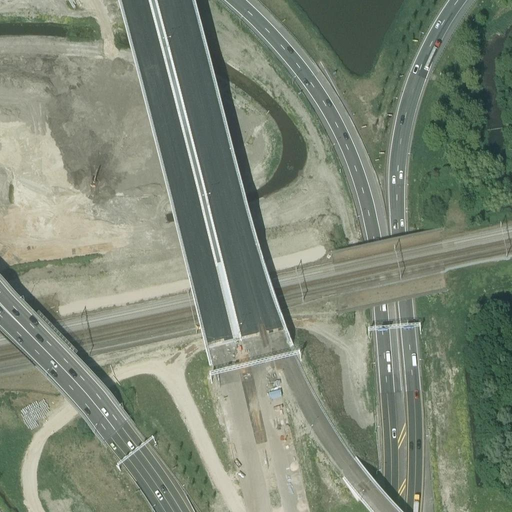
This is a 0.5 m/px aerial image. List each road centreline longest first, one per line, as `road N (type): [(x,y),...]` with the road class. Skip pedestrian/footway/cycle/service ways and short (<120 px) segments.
road 1 (motorway): [(132,0),(260,511)]
road 2 (track): [(37,511),(28,475),(40,435),(119,371),(156,365),(179,387),(234,511)]
road 3 (motorway): [(396,326),(375,225),(341,127),(233,0)]
road 4 (motorway): [(384,511),(308,410),(219,187)]
road 5 (motorway): [(396,326),(402,123),(420,65),(458,0)]
road 6 (motorway): [(296,511),(219,187)]
road 7 (track): [(0,325),(310,255)]
road 8 (motorway): [(28,338),(176,511)]
road 9 (motorway): [(219,187),(171,0)]
road 10 (motorway): [(408,511),(396,326)]
road 11 (track): [(141,203),(127,240),(22,255),(0,269)]
